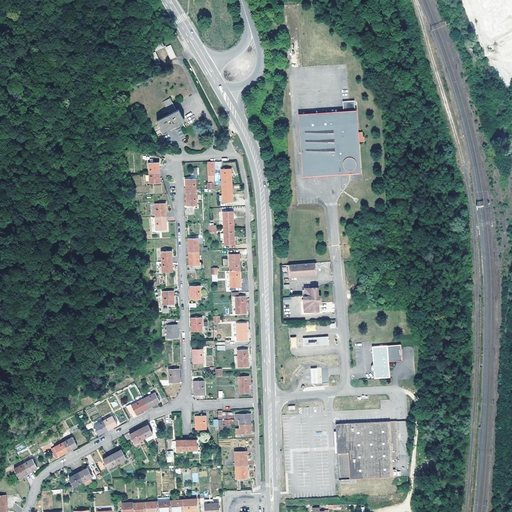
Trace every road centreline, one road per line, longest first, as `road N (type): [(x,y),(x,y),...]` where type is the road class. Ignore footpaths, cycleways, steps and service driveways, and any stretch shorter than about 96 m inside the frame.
road 1 (residential): [(179,402),(186,389),(179,159),(235,156),(246,194),(254,404)]
road 2 (secondary): [(269,396),(262,196),(244,131)]
road 3 (unclassified): [(269,396),(343,386),(335,246)]
road 4 (track): [(187,159),(0,98)]
road 5 (residential): [(28,511),(49,472),(179,402)]
road 6 (track): [(462,165),(413,0)]
road 7 (unknown): [(332,416),(338,481),(329,495),(316,483),(314,431),(321,419)]
road 8 (unknown): [(363,393),(394,391),(401,410),(332,416)]
